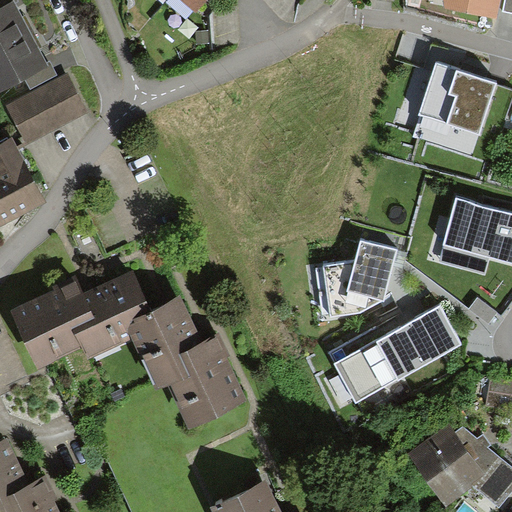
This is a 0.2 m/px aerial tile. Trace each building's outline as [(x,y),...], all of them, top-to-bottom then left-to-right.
[(180,0),(196,13),(207,0),(180,0)] [(444,0),(446,5),(496,15),(498,0),(444,0)] [(511,0),(505,0),(503,12),(511,13),(511,0)] [(17,1),(0,9),(0,93),(25,80),(30,90),(59,75),(51,58),(47,60),(41,49),(27,20),(17,1)] [(499,82),(436,61),(418,114),(481,135),(499,82)] [(66,76),(8,107),(27,145),(86,113),(66,76)] [(0,224),(45,200),(11,138),(0,143),(0,224)] [(447,235),(511,250),(511,207),(458,194),(447,235)] [(355,255),(326,259),(332,306),(360,302),(384,289),(396,243),(362,232),(355,255)] [(79,282),(16,311),(39,362),(82,342),(88,356),(135,334),(158,385),(173,378),(193,422),(244,398),(215,336),(200,342),(190,321),(180,299),(152,311),(134,272),(109,284),(84,295),(79,282)] [(460,337),(439,299),(336,354),(356,393),(460,337)] [(511,405),(511,376),(489,374),(486,402),(511,405)] [(456,416),(411,451),(448,502),(472,483),(498,502),(511,481),(511,462),(487,444),(490,439),(482,429),(473,434),(456,416)] [(61,511),(44,471),(26,479),(16,455),(6,434),(0,436),(0,511),(61,511)] [(280,511),(266,477),(217,498),(223,511),(304,511),(304,510),(299,511),(280,511)]
